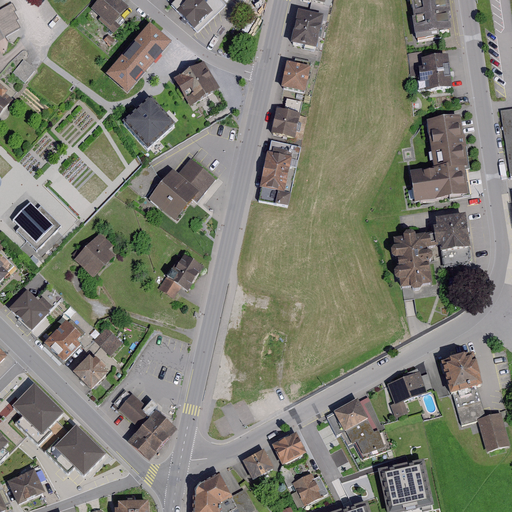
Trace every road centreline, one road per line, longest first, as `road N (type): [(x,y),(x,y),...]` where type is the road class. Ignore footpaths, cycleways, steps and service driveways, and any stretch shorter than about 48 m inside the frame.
road 1 (secondary): [(264,76),(181,459)]
road 2 (residential): [(480,309),(234,450),(181,459)]
road 3 (residential): [(467,0),(504,255),(500,280),(480,309)]
road 4 (tertiary): [(28,355),(157,474)]
road 5 (residential): [(264,76),(205,56),(140,0)]
